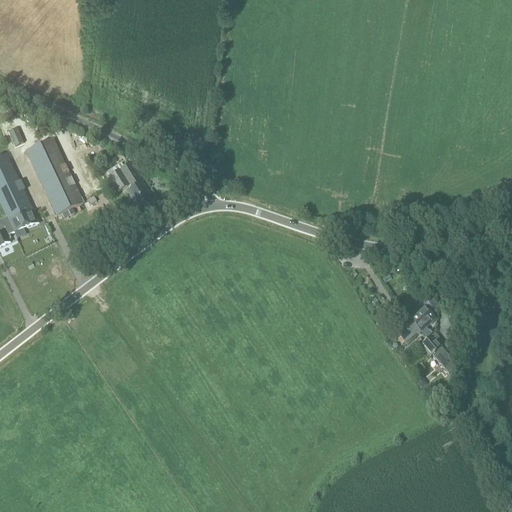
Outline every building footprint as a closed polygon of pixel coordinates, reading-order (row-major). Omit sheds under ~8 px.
[(9,133),(15,148),(24,145),(22,140),(26,138),(22,127),(9,133)] [(84,204),(53,139),(25,152),(56,217),(84,204)] [(7,161),(5,156),(0,158),(0,203),(7,219),(5,220),(5,219),(0,221),(0,247),(10,243),(9,239),(11,239),(9,235),(15,232),(39,223),(35,213),(34,213),(9,160),(7,161)] [(149,195),(131,165),(110,177),(119,192),(131,184),(133,189),(127,192),(133,202),(136,201),(140,207),(150,201),(146,197),(149,195)] [(189,188),(176,187),(175,195),(188,196),(189,188)] [(94,198),(87,202),(90,207),(97,203),(94,198)] [(426,304),(433,315),(440,310),(432,298),(427,301),(428,303),(426,304)] [(396,307),(390,313),(399,323),(406,317),(396,307)] [(421,311),(411,320),(420,331),(418,332),(420,334),(421,332),(427,339),(433,335),(430,332),(429,332),(426,329),(432,323),(430,321),(433,318),(433,317),(427,310),(423,313),(421,311)] [(376,325),(380,329),(386,324),(382,319),(376,325)] [(394,331),(405,344),(418,332),(420,331),(411,320),(408,323),(406,320),(394,331)] [(436,342),(439,339),(435,334),(421,346),(430,357),(434,354),(451,374),(458,368),(436,342)] [(457,338),(446,345),(455,361),(462,356),(459,351),(463,348),(457,338)]
